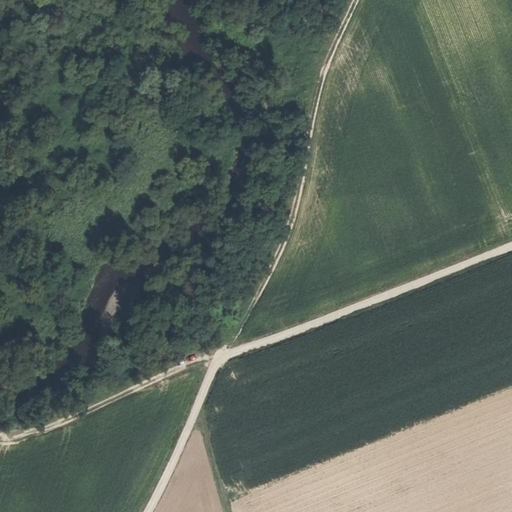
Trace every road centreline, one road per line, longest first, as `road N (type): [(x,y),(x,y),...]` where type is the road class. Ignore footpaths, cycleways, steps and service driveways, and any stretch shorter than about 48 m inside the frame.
road 1 (track): [(355,0),(320,65),(308,155),(227,354)]
road 2 (track): [(219,359),(511,246)]
road 3 (track): [(0,434),(55,424),(219,359)]
road 4 (track): [(219,359),(147,511)]
